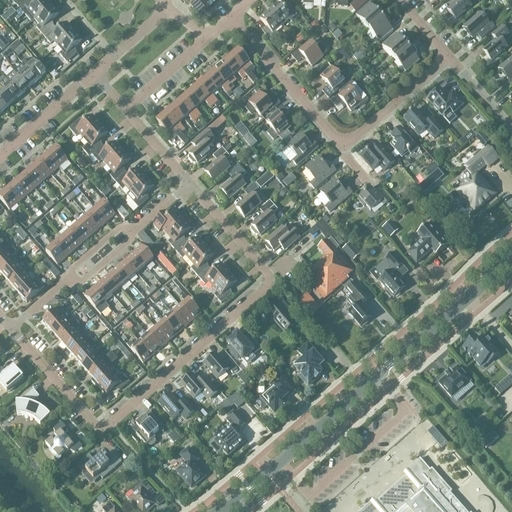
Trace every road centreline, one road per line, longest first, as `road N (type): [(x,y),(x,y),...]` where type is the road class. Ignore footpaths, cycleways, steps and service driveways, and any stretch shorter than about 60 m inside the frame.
road 1 (residential): [(187,183),(265,271),(265,285),(108,421),(101,427),(88,417),(17,330)]
road 2 (unclassified): [(217,511),(511,260)]
road 3 (residential): [(448,58),(339,146),(231,20)]
road 4 (residential): [(17,330),(187,183)]
road 5 (residential): [(0,156),(96,73)]
